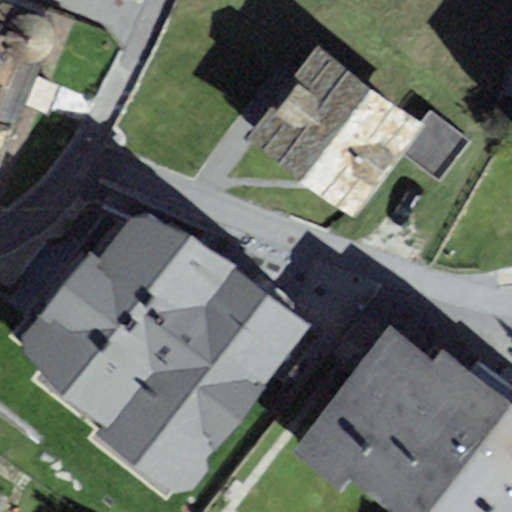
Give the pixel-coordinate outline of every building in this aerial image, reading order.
[(0,0),(0,172),(34,90),(61,18),(17,0),(0,0)] [(428,120),(321,43),(253,136),(360,214),(428,120)] [(511,58),(481,87),(511,122),(511,58)] [(307,324),(130,189),(7,350),(184,485),(307,324)] [(511,511),(511,414),(391,322),(305,435),(405,511),(511,511)]
